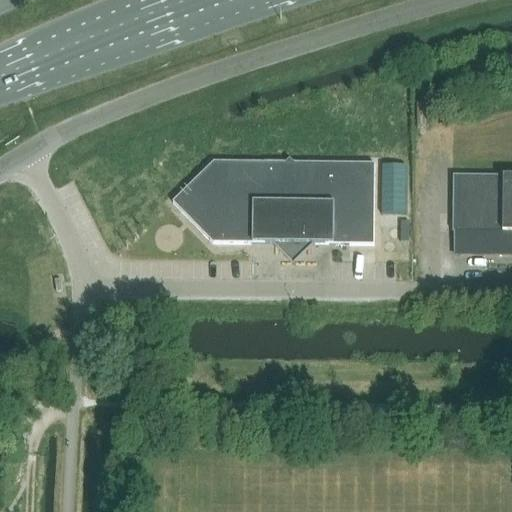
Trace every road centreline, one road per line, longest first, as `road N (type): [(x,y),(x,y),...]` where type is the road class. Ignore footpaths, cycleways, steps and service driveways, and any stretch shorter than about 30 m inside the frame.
road 1 (unclassified): [(0,170),(150,95),(451,0)]
road 2 (primary): [(0,77),(188,0)]
road 3 (track): [(73,403),(36,434),(29,511)]
